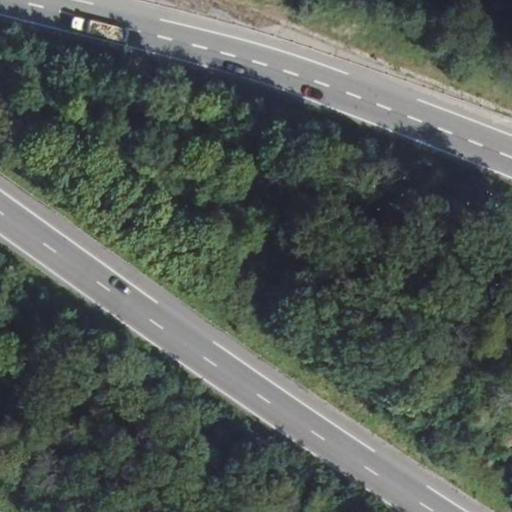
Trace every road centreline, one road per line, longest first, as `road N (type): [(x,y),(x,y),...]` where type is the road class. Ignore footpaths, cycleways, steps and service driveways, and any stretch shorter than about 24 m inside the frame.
road 1 (motorway): [(434,511),(0,212)]
road 2 (motorway): [(511,155),(262,63),(19,0)]
